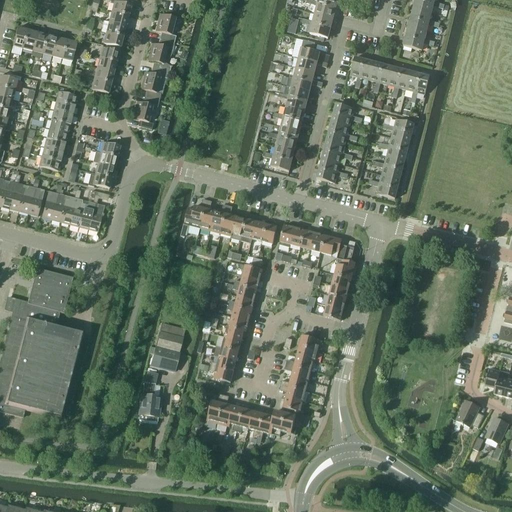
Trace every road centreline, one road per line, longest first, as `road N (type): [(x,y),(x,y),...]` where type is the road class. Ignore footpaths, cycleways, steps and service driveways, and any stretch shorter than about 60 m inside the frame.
road 1 (residential): [(0,466),(302,500)]
road 2 (residential): [(298,202),(346,24),(376,31),(385,0)]
road 3 (residential): [(144,166),(129,179),(109,251),(95,258),(10,237)]
road 4 (residential): [(511,417),(469,392),(498,255)]
road 5 (residential): [(144,166),(118,128),(152,0)]
road 6 (residential): [(298,202),(144,166)]
road 7 (tertiary): [(463,511),(387,464),(346,455)]
road 8 (residential): [(346,455),(337,392),(352,332)]
road 9 (residential): [(498,255),(380,224)]
